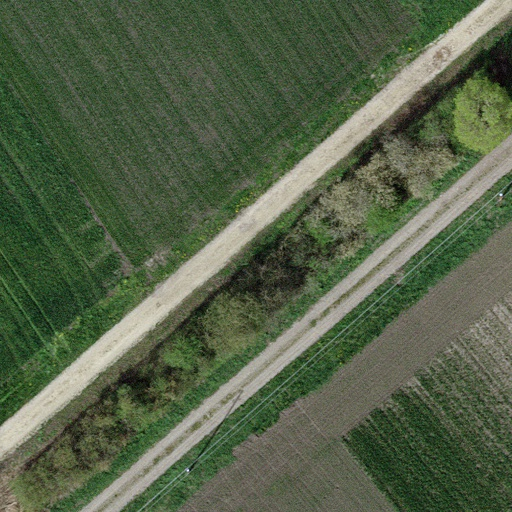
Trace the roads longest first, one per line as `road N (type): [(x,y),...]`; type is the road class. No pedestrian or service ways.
road 1 (track): [(510,0),(0,449)]
road 2 (track): [(95,511),(511,147)]
